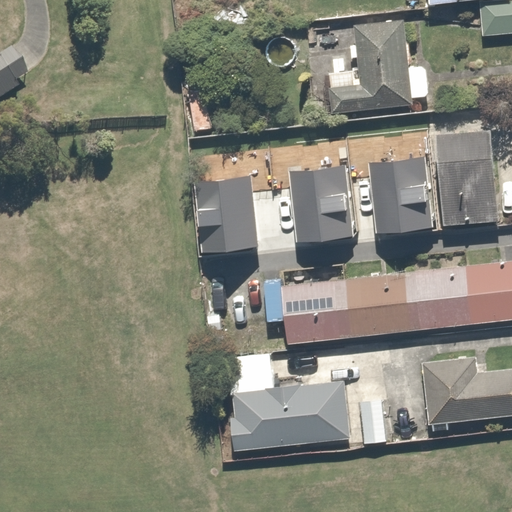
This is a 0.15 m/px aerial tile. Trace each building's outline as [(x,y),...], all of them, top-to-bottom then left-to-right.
[(511,1),(484,3),(486,34),(511,32),(511,1)] [(407,21),(356,26),(362,84),(332,87),(335,115),(416,106),(415,99),(428,97),(431,92),(428,68),(425,66),(412,67),(407,21)] [(0,53),(0,97),(19,86),(16,80),(27,73),(10,46),(0,53)] [(500,222),(493,129),(439,133),(446,226),(500,222)] [(286,152),(251,153),(252,198),(288,197),(286,152)] [(511,318),(511,260),(283,286),(290,343),(511,318)] [(511,414),(511,369),(480,372),(479,356),(424,361),(430,423),(511,414)] [(352,438),(346,378),(235,390),(237,416),(233,416),(237,449),(352,438)] [(385,398),(362,400),(365,446),(388,444),(385,398)]
